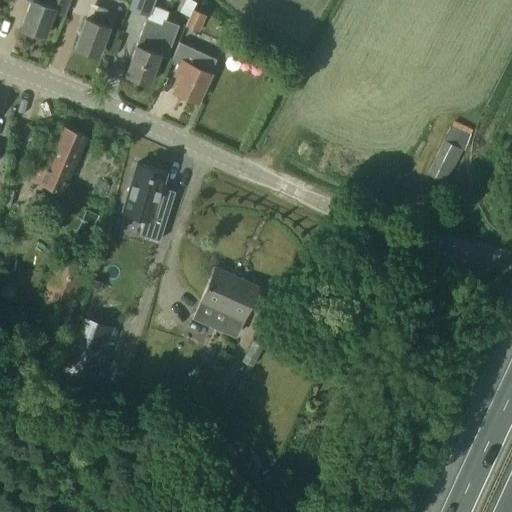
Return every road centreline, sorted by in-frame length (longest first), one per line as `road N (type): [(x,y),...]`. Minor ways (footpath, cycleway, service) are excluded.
road 1 (tertiary): [(0,67),(356,220),(509,266)]
road 2 (motorway): [(511,395),(458,511)]
